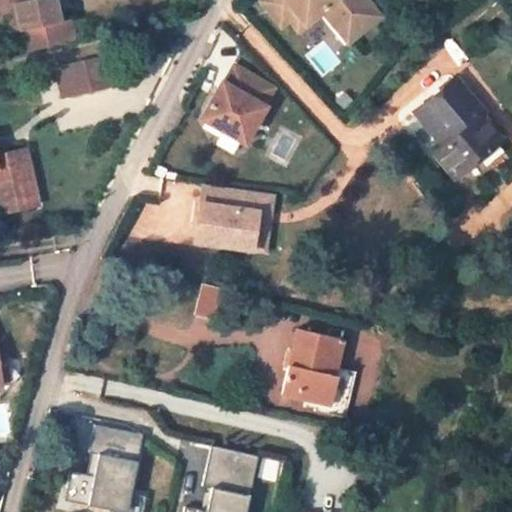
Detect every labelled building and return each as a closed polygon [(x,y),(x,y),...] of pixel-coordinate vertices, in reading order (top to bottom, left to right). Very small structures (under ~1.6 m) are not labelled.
[(15,13),(20,32),(25,52),(74,41),(69,21),(60,23),(57,10),(54,0),(0,0),(0,16),(5,15),(15,13)] [(54,0),(57,10),(67,8),(64,0),(54,0)] [(322,13),(327,9),(339,24),(340,22),(354,39),(380,17),(366,0),(264,0),(261,3),(281,28),(289,21),(296,15),(305,26),(322,13)] [(348,44),(354,39),(340,22),(339,24),(327,9),(322,13),(348,44)] [(20,32),(15,13),(5,15),(9,34),(20,32)] [(298,33),(305,26),(296,15),(289,21),(298,33)] [(66,95),(107,86),(100,56),(59,65),(66,95)] [(222,84),(202,120),(245,144),(266,108),(264,106),(273,89),(234,67),(224,85),(222,84)] [(425,105),(453,139),(443,146),(435,153),(454,177),(501,138),(454,81),(425,105)] [(416,113),(443,146),(453,139),(425,105),(416,113)] [(25,150),(0,155),(0,213),(36,205),(25,150)] [(291,258),(267,240),(246,268),(271,286),(291,258)] [(193,315),(216,320),(224,287),(201,282),(193,315)] [(296,330),(282,394),(316,403),(329,406),(336,377),(343,340),(296,330)] [(336,377),(329,406),(316,403),(314,410),(345,416),(355,372),(343,369),(341,378),(336,377)] [(71,473),(67,500),(130,508),(141,431),(93,424),(86,475),(71,473)] [(187,507),(185,511),(244,511),(257,454),(212,445),(199,509),(187,507)]
